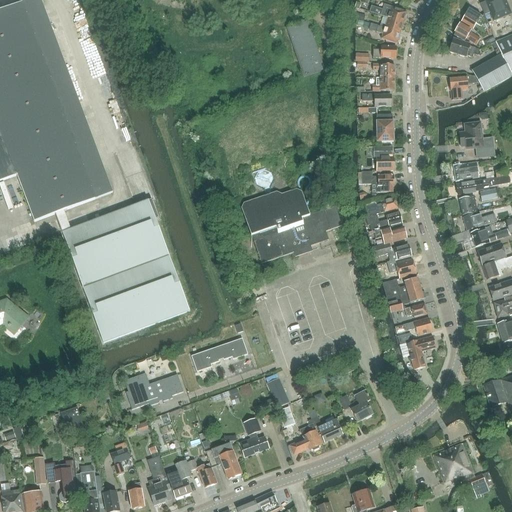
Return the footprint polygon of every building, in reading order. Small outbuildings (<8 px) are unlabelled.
[(0,181),(16,176),(33,221),(34,222),(55,214),(63,211),(113,193),(40,0),(28,0),(0,10),(0,181)] [(499,19),(511,14),(505,0),(489,0),(485,2),(484,0),(479,0),(479,2),(484,15),(490,13),(493,21),(495,20),(496,23),(500,21),(499,19)] [(381,16),(388,18),(403,23),(404,19),(406,19),(406,16),(406,15),(407,13),(391,8),(389,13),(371,7),(369,13),(381,16)] [(481,27),(484,21),(480,17),(469,9),(461,22),(473,29),(476,24),(481,27)] [(403,23),(388,18),(384,29),(400,34),(403,23)] [(308,21),(306,22),(287,29),(304,78),(325,71),(308,21)] [(399,37),(400,34),(384,29),(370,24),(368,30),(376,33),(376,32),(382,35),(381,39),(397,44),(397,42),(399,41),(399,39),(399,37)] [(454,33),(455,33),(453,36),(464,42),(465,39),(476,46),(480,39),(471,34),(470,31),(460,24),(454,33)] [(90,31),(69,37),(73,50),(93,44),(90,31)] [(511,36),(495,43),(500,55),(472,72),(484,94),(511,77),(511,36)] [(477,56),(479,50),(469,47),(470,45),(453,40),(449,53),(466,58),(466,56),(472,58),(473,55),(477,56)] [(395,59),(396,47),(381,47),(381,51),(373,50),(373,58),(395,59)] [(356,54),(355,62),(369,63),(369,55),(356,54)] [(380,79),(394,79),(394,66),(380,66),(380,65),(372,65),(372,71),(380,71),(380,79)] [(466,77),(449,78),(450,92),(451,92),(451,101),(462,100),(461,91),(467,90),(466,77)] [(394,92),(394,79),(380,79),(376,79),(376,86),(372,86),(372,92),(380,92),(380,91),(394,92)] [(374,108),(391,107),(391,96),(374,96),(374,95),(362,95),(362,102),(374,102),(374,108)] [(377,142),(393,142),(393,122),(392,122),(392,115),(376,116),(377,142)] [(477,159),(494,157),(492,140),(482,141),(480,123),(464,125),(465,133),(459,134),(461,148),(466,147),(466,150),(476,149),(477,159)] [(392,148),(373,148),(366,148),(366,158),(376,158),(376,172),(394,171),(393,158),(392,158),(392,148)] [(478,170),(470,171),(469,164),(464,165),(463,165),(453,166),(455,182),(466,181),(466,180),(470,179),(470,180),(479,178),(478,170)] [(496,178),(505,176),(504,169),(494,171),(496,178)] [(358,173),(358,185),(371,185),(371,196),(376,196),(376,193),(392,193),(392,187),(394,187),(394,176),(377,176),(377,177),(372,177),(372,173),(358,173)] [(508,176),(503,177),(490,180),(456,186),(458,196),(472,193),(473,191),(482,189),(491,187),(504,185),(509,184),(510,181),(509,178),(508,176)] [(335,207),(309,216),(301,192),(296,190),(281,195),(277,192),(244,203),(241,208),(251,237),(252,236),(254,243),(261,264),(329,241),(326,232),(342,227),(335,207)] [(462,216),(476,213),(473,197),(459,200),(462,216)] [(367,217),(398,209),(395,199),(381,203),(381,205),(376,206),(375,200),(364,203),(367,217)] [(149,201),(62,233),(104,346),(191,313),(149,201)] [(369,226),(371,232),(388,227),(389,228),(402,224),(399,213),(385,217),(387,221),(379,223),(377,216),(365,219),(367,226),(369,226)] [(494,215),(480,218),(479,214),(472,215),(463,218),(467,231),(496,222),(494,215)] [(493,235),(490,227),(484,230),(484,229),(471,234),(475,248),(509,236),(507,230),(493,235)] [(388,228),(373,232),(375,240),(382,238),(384,245),(392,242),(392,243),(406,239),(403,228),(389,232),(388,228)] [(390,262),(395,261),(411,256),(408,245),(391,250),(389,244),(372,248),(374,258),(387,254),(390,262)] [(501,244),(493,247),(477,252),(482,266),(506,258),(501,244)] [(511,257),(506,259),(506,258),(497,261),(497,262),(482,267),(487,281),(502,276),(500,271),(507,268),(508,269),(511,267),(511,257)] [(395,261),(390,262),(387,263),(390,274),(397,272),(399,279),(416,275),(412,260),(396,265),(395,261)] [(399,295),(420,289),(417,279),(404,282),(405,287),(398,289),(399,295)] [(382,284),(386,298),(392,297),(390,291),(396,290),(395,287),(398,286),(396,280),(382,284)] [(511,280),(489,288),(493,302),(508,297),(511,295),(511,280)] [(421,294),(420,289),(399,295),(401,301),(409,299),(410,304),(423,300),(423,299),(425,299),(425,297),(424,294),(423,293),(421,294)] [(392,297),(386,298),(390,313),(396,312),(402,310),(401,304),(399,305),(398,302),(393,303),(392,297)] [(511,297),(506,299),(504,299),(504,301),(494,303),(497,319),(511,315),(511,297)] [(16,333),(28,318),(12,304),(11,306),(6,302),(0,304),(0,323),(0,324),(5,325),(16,333)] [(413,318),(427,315),(424,304),(404,310),(406,317),(413,316),(413,318)] [(428,319),(403,325),(395,328),(396,334),(415,329),(417,337),(432,333),(428,319)] [(503,344),(508,342),(511,340),(511,319),(511,320),(497,325),(503,344)] [(241,324),(235,327),(237,334),(243,332),(241,324)] [(400,346),(407,344),(412,342),(410,334),(397,338),(400,346)] [(432,337),(412,342),(407,344),(413,368),(424,365),(421,353),(436,349),(432,337)] [(191,357),(197,373),(212,368),(211,365),(219,362),(219,361),(223,360),(223,361),(232,358),(232,360),(248,355),(242,339),(191,357)] [(128,393),(126,394),(132,411),(149,405),(149,407),(159,404),(159,402),(162,401),(163,403),(173,399),(172,397),(183,393),(177,376),(149,385),(146,374),(124,382),(128,393)] [(509,402),(511,409),(511,376),(483,387),(490,408),(509,402)] [(228,391),(231,400),(239,397),(236,388),(228,391)] [(357,423),(372,415),(366,403),(370,401),(365,392),(355,397),(359,406),(351,411),(357,423)] [(344,411),(351,407),(346,396),(339,400),(344,411)] [(274,404),(254,409),(257,421),(278,415),(274,404)] [(65,426),(73,425),(74,428),(83,425),(75,406),(60,412),(65,426)] [(313,425),(314,428),(321,425),(317,418),(308,422),(310,426),(313,425)] [(257,438),(255,434),(260,432),(256,420),(244,424),(248,437),(249,436),(250,440),(239,444),(244,459),(269,450),(264,438),(257,440),(256,438),(257,438)] [(324,443),(343,435),(336,420),(317,429),(324,443)] [(316,431),(314,428),(313,425),(310,426),(300,431),(304,440),(289,447),(293,456),(308,449),(309,450),(311,449),(313,451),(318,449),(318,446),(321,445),(315,432),(316,431)] [(26,426),(14,429),(17,440),(29,436),(26,426)] [(4,435),(6,441),(15,438),(13,432),(4,435)] [(230,444),(211,451),(205,453),(211,468),(222,465),(228,480),(241,475),(230,444)] [(447,451),(459,480),(468,476),(469,480),(475,495),(484,491),(482,485),(485,484),(482,475),(475,478),(462,445),(447,451)] [(127,450),(111,455),(114,464),(130,458),(127,450)] [(451,483),(459,480),(447,451),(433,457),(443,484),(450,481),(451,483)] [(154,506),(170,500),(167,490),(170,489),(159,457),(147,461),(154,480),(148,482),(150,488),(148,488),(154,506)] [(132,458),(125,461),(129,471),(130,470),(132,476),(138,474),(132,458)] [(34,460),(35,475),(37,485),(45,484),(43,459),(34,460)] [(175,499),(191,493),(186,479),(191,477),(185,461),(175,465),(177,473),(167,476),(175,499)] [(204,489),(216,484),(211,469),(210,470),(208,465),(203,467),(197,469),(194,461),(187,463),(190,472),(197,469),(204,489)] [(54,464),(46,465),(48,483),(62,482),(63,492),(62,493),(61,493),(60,494),(59,496),(59,497),(59,498),(59,500),(60,501),(61,502),(62,503),(64,503),(65,503),(66,503),(67,502),(68,502),(69,501),(69,500),(76,499),(76,497),(78,497),(74,462),(66,463),(66,465),(54,467),(54,464)] [(96,492),(102,491),(101,482),(95,483),(94,472),(80,474),(83,501),(84,511),(99,511),(97,499),(96,492)] [(106,511),(118,511),(119,511),(116,492),(110,493),(109,488),(102,489),(106,511)] [(3,511),(22,511),(19,490),(10,492),(10,491),(1,492),(2,497),(1,497),(3,511)] [(131,510),(144,508),(141,490),(128,492),(131,510)] [(398,511),(397,506),(383,510),(377,511),(366,511),(374,508),(369,490),(352,496),(355,506),(351,507),(352,511),(398,511)] [(24,511),(43,511),(41,492),(21,495),(24,511)] [(271,493),(254,501),(258,511),(261,510),(262,511),(271,511),(279,509),(271,493)] [(258,511),(254,501),(236,508),(237,511),(255,511),(258,511)]
